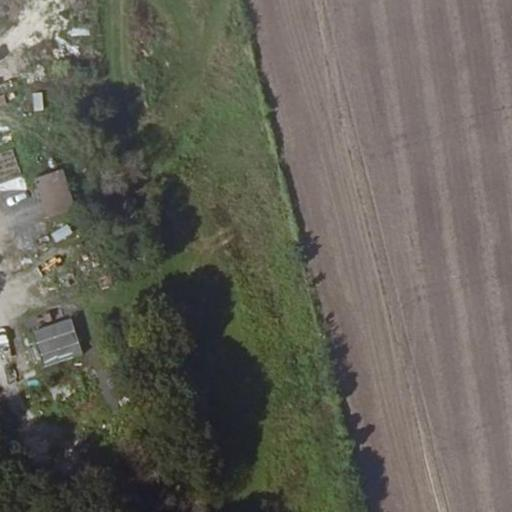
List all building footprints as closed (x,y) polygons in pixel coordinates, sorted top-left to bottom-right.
[(10,67),(0,70),(0,81),(13,77),(10,67)] [(34,177),(49,219),(76,209),(61,167),(34,177)] [(45,270),(78,262),(74,244),(41,253),(45,270)] [(73,317),(32,328),(42,364),(83,352),(73,317)] [(49,388),(55,403),(84,391),(77,376),(49,388)]
